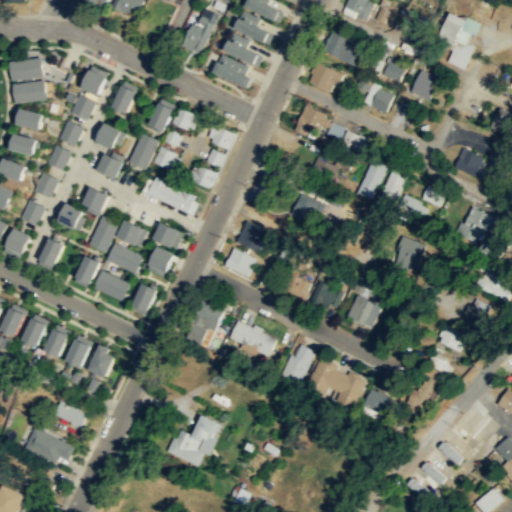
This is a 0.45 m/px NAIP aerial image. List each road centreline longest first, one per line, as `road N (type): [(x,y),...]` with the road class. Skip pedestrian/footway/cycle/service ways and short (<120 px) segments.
road 1 (residential): [(260,119),(73,511)]
road 2 (residential): [(260,119),(73,30),(0,25)]
road 3 (residential): [(480,56),(434,148),(280,76)]
road 4 (residential): [(387,361),(191,265)]
road 5 (residential): [(511,335),(370,501)]
road 6 (residential): [(153,340),(0,267)]
road 7 (residential): [(316,0),(260,119)]
